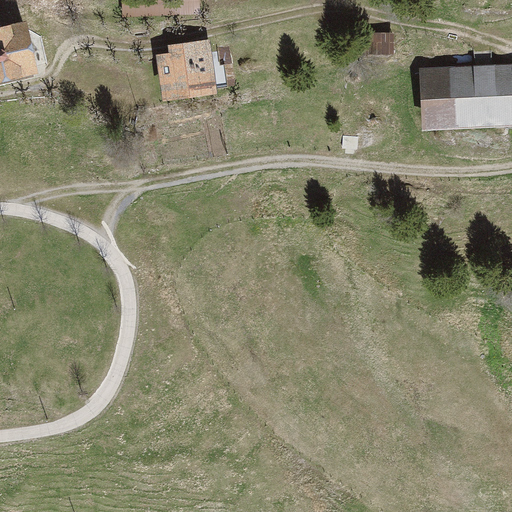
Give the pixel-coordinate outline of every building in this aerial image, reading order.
[(124,0),(124,14),(196,12),(195,0),(124,0)] [(0,76),(33,70),(23,25),(0,29),(0,76)] [(209,67),(206,46),(174,50),(175,58),(163,60),(168,95),(228,87),(225,65),(209,67)] [(511,68),(425,72),(427,125),(511,121),(511,68)] [(358,136),(342,136),(342,149),(357,149),(358,136)]
